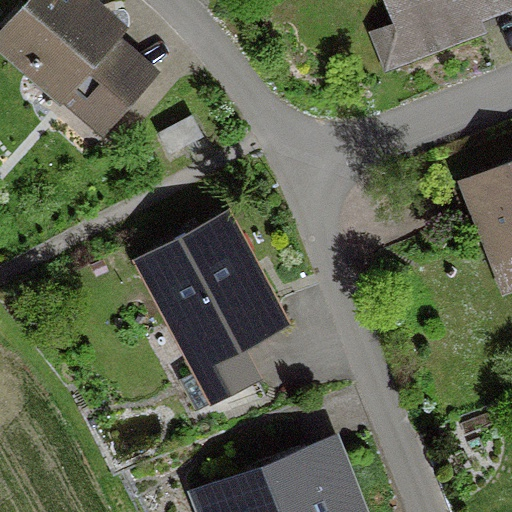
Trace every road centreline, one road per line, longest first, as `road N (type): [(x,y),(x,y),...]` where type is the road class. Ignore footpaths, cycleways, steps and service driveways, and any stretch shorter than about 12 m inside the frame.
road 1 (residential): [(307,183),(434,511)]
road 2 (residential): [(173,0),(287,136),(307,183)]
road 3 (residential): [(511,104),(307,183)]
